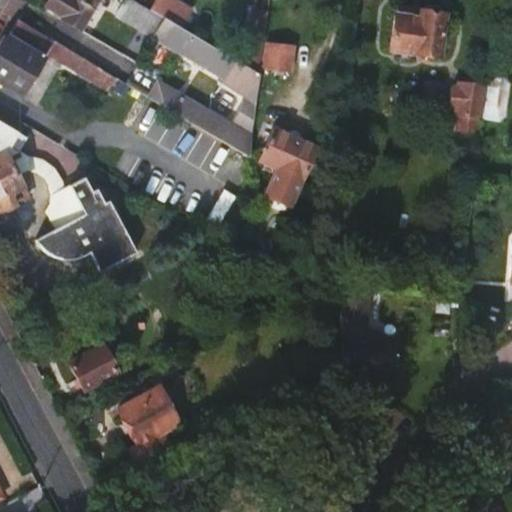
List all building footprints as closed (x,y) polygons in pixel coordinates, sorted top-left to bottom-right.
[(46,0),(43,5),(54,12),(53,14),(78,29),(95,0),(46,0)] [(157,14),(133,0),(123,0),(115,15),(152,37),(163,18),(157,14)] [(163,18),(185,30),(195,13),(172,0),(164,0),(157,14),(163,18)] [(395,7),(389,48),(437,55),(440,38),(443,14),(440,13),(439,8),(437,5),(427,4),(419,10),(395,7)] [(259,74),(267,11),(248,8),(240,63),(259,74)] [(163,18),(152,37),(178,52),(178,51),(223,77),(221,81),(234,89),(243,73),(258,81),(259,74),(240,63),(185,30),(163,18)] [(87,78),(95,64),(20,19),(0,53),(0,78),(23,94),(45,58),(58,65),(61,62),(87,78)] [(267,41),(263,67),(289,70),(291,45),(267,41)] [(446,111),(453,112),(457,78),(451,78),(446,111)] [(482,82),(457,78),(453,112),(460,113),(459,127),(473,129),(475,115),(478,115),(482,82)] [(501,81),(485,79),(480,121),(496,123),(503,118),(507,88),(501,81)] [(218,137),(226,123),(159,82),(150,97),(216,136),(218,137)] [(248,111),(254,112),(257,92),(250,91),(248,111)] [(7,151),(10,146),(19,151),(27,139),(0,122),(0,206),(15,199),(11,189),(23,183),(17,170),(7,151)] [(249,156),(251,137),(226,123),(218,137),(249,156)] [(300,180),(315,149),(273,128),(258,160),(275,169),(262,195),(286,208),(300,180)] [(49,220),(63,187),(63,186),(62,183),(58,174),(52,167),(45,163),(40,160),(29,158),(19,151),(10,146),(7,151),(17,170),(32,169),(36,170),(44,175),(50,182),(51,188),(51,196),(48,205),(44,209),(49,220)] [(100,270),(136,251),(109,199),(104,202),(97,188),(92,190),(85,176),(63,187),(49,220),(53,227),(32,237),(90,250),(100,270)] [(11,189),(15,199),(28,192),(23,183),(11,189)] [(367,334),(371,288),(346,285),(341,328),(341,363),(373,367),(373,372),(395,374),(398,339),(367,334)] [(102,341),(67,362),(85,389),(119,369),(102,341)] [(340,369),(373,372),(373,367),(341,363),(340,369)] [(127,444),(139,466),(172,448),(160,425),(177,416),(158,383),(118,406),(137,438),(127,444)]
